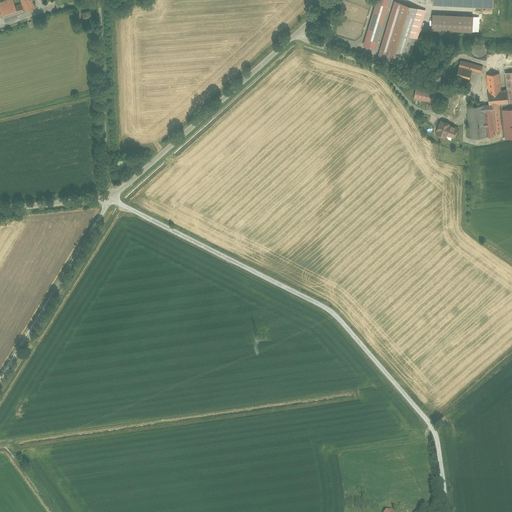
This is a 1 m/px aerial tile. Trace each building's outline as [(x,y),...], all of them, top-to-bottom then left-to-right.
[(12,0),(6,0),(0,2),(0,10),(3,18),(22,12),(20,4),(14,6),(12,0)] [(36,0),(20,0),(24,11),(35,8),(32,1),(36,0)] [(375,0),(363,44),(375,48),(389,0),(375,0)] [(393,0),(377,58),(407,66),(417,29),(423,31),(427,16),(416,13),(418,8),(393,0)] [(80,12),(81,22),(91,20),(90,11),(80,12)] [(473,15),(432,13),(432,29),(472,31),(473,15)] [(482,59),(484,58),(486,56),(487,54),(487,51),(487,48),(485,46),(483,44),(480,44),(478,44),(475,44),(473,46),(472,48),(471,51),(471,54),(472,56),(474,58),(477,59),(479,60),(482,59)] [(460,60),(455,77),(469,81),(472,70),(480,72),(482,66),(460,60)] [(489,105),(468,107),(470,137),(493,135),(493,130),(501,130),(499,104),(511,102),(511,71),(505,72),(506,90),(501,90),(499,73),(486,74),(489,105)] [(416,87),(413,99),(430,102),(429,107),(437,109),(441,91),(416,87)] [(452,89),(446,113),(458,116),(464,92),(452,89)] [(511,108),(502,109),(505,139),(511,138),(511,108)] [(440,119),(435,134),(448,139),(449,136),(455,138),(459,127),(450,124),(451,123),(440,119)]
